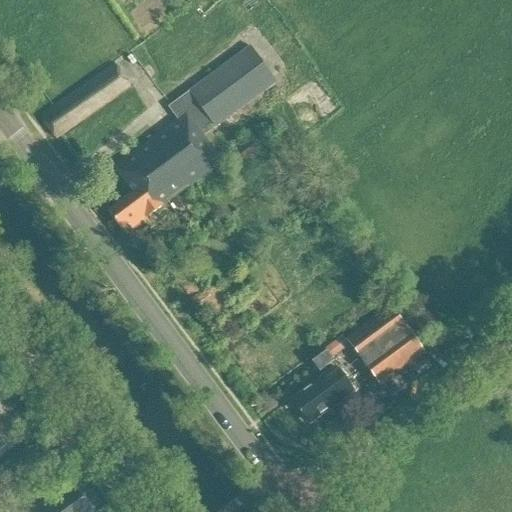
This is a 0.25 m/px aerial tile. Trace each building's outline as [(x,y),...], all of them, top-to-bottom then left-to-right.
[(131,231),(221,163),(201,137),(275,82),(248,47),(167,108),(177,122),(113,169),(131,194),(107,212),(120,230),(127,225),(131,231)] [(56,140),(129,88),(113,64),(39,116),(56,140)] [(236,168),(258,152),(250,142),(228,158),(236,168)] [(186,215),(179,220),(186,231),(193,226),(186,215)] [(378,386),(423,352),(390,308),(345,342),(349,347),(378,386)] [(349,347),(345,342),(342,338),(327,349),(334,359),(349,347)] [(319,373),(333,362),(325,352),(311,363),(319,373)] [(309,390),(292,402),(300,412),(299,417),(302,421),(306,421),(308,423),(310,426),(326,414),(328,415),(336,409),(335,408),(351,396),(333,371),(316,383),(316,382),(307,388),(309,390)] [(41,511),(88,511),(75,493),(56,507),(53,504),(41,511)]
